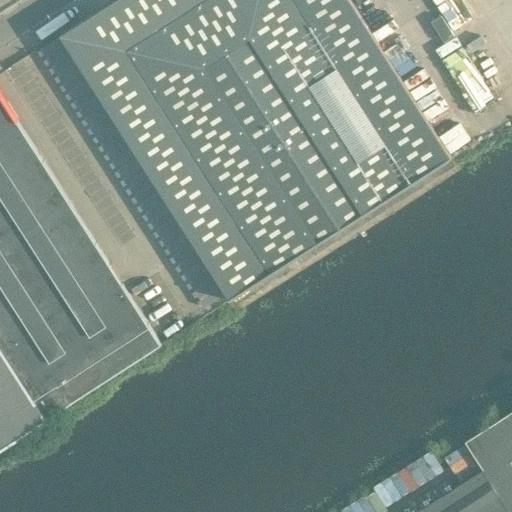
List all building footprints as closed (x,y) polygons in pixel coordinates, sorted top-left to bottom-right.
[(451,158),(349,0),(111,0),(59,33),(229,299),(270,273),(451,158)] [(410,48),(392,56),(399,72),(417,64),(410,48)] [(0,447),(47,417),(161,344),(0,93),(0,447)] [(511,511),(511,410),(464,441),(483,469),(482,469),(510,511),(511,511)] [(510,511),(482,469),(482,470),(464,442),(444,454),(462,482),(415,511),(510,511)]
